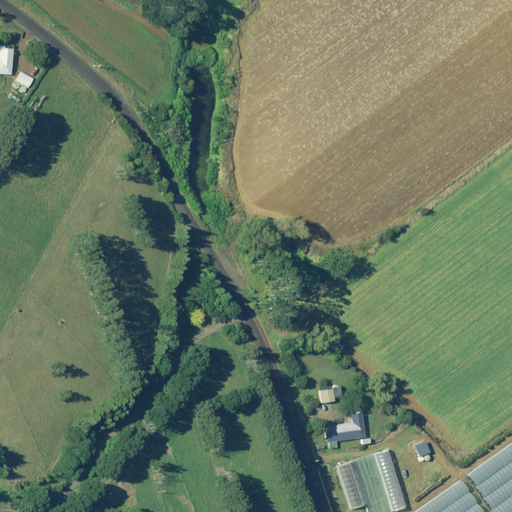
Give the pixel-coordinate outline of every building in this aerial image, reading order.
[(0,73),(9,74),(10,49),(3,49),(3,46),(0,45),(0,73)] [(32,79),(19,72),(14,80),(27,87),(32,79)] [(27,92),(27,91),(27,89),(27,88),(26,87),(25,86),(23,86),(22,86),(20,87),(19,88),(19,89),(18,90),(19,92),(19,93),(20,94),(21,95),(23,95),(24,95),(25,94),(27,93),(27,92)] [(340,397),(338,387),(318,391),(320,403),(332,401),(332,399),(340,397)] [(363,437),(359,409),(349,410),(351,423),(323,427),(325,443),(328,442),(328,449),(336,448),(335,441),(363,437)] [(365,504),(350,462),(336,467),(350,509),(365,504)]
